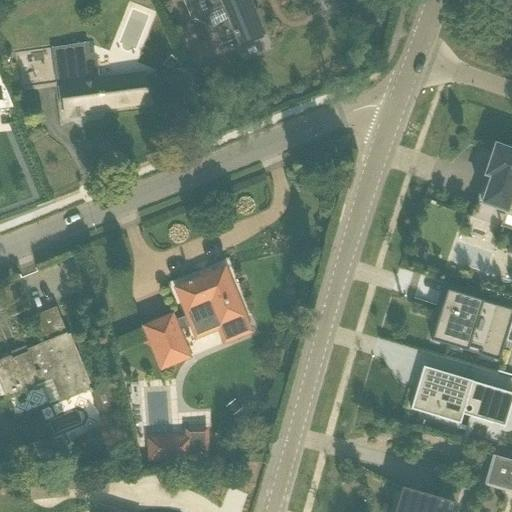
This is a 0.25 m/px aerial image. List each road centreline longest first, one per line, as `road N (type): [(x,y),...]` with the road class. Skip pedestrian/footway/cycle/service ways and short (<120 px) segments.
road 1 (residential): [(0,252),(366,106),(394,112)]
road 2 (tertiary): [(272,511),(394,112)]
